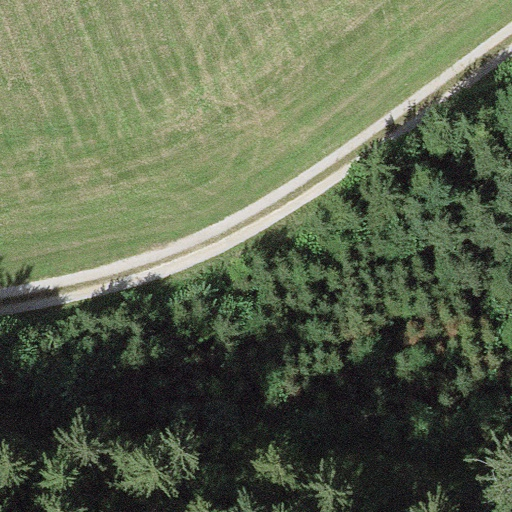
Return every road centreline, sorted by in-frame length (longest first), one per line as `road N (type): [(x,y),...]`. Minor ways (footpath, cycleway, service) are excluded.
road 1 (track): [(0,299),(108,280),(202,236),(353,157),(511,38)]
road 2 (track): [(0,419),(181,447),(511,466)]
